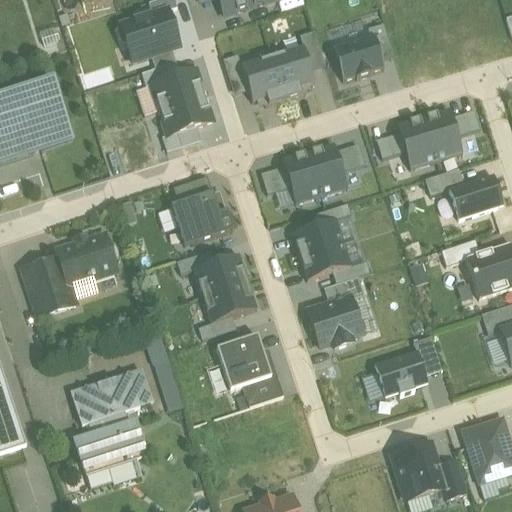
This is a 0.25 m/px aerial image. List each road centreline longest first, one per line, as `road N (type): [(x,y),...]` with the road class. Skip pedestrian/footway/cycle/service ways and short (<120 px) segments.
road 1 (residential): [(511,397),(334,446),(234,154)]
road 2 (residential): [(483,79),(234,154)]
road 3 (residential): [(234,154),(112,191)]
